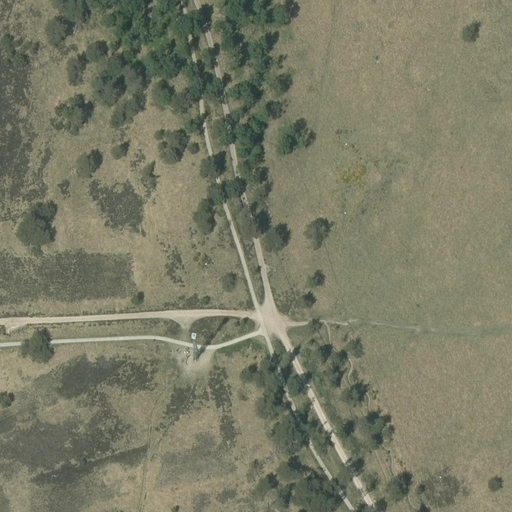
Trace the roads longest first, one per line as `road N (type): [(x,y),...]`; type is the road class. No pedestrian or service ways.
road 1 (track): [(270,318),(196,0)]
road 2 (track): [(270,318),(0,321)]
road 3 (track): [(376,511),(270,318)]
